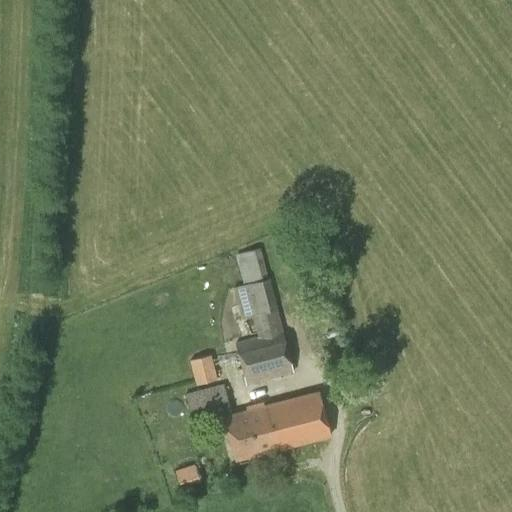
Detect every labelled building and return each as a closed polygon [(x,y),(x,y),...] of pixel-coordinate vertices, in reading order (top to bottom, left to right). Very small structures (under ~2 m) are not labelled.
[(294,372),(260,247),(235,254),(244,284),(232,287),(241,320),(252,317),(258,336),(234,342),(246,386),(294,372)] [(196,385),(217,379),(211,354),(189,359),(196,385)] [(224,384),(185,393),(186,399),(189,411),(191,411),(228,402),(224,384)] [(235,457),(329,433),(318,390),(224,414),(235,457)] [(194,465),(175,471),(180,487),(199,481),(194,465)]
